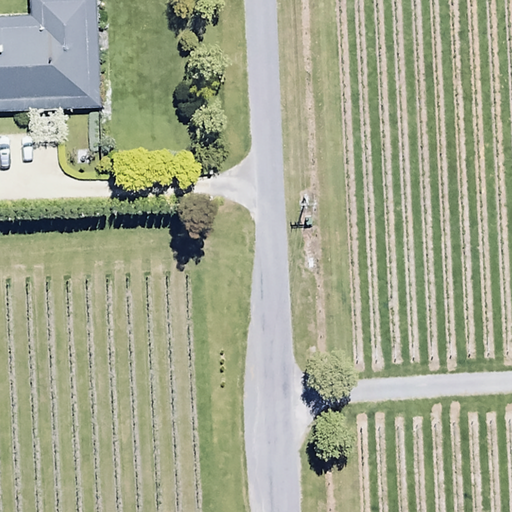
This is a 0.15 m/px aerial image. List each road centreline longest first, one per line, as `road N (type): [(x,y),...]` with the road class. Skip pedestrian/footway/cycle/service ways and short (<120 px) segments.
road 1 (unclassified): [(261,0),(288,511)]
road 2 (track): [(283,400),(511,380)]
